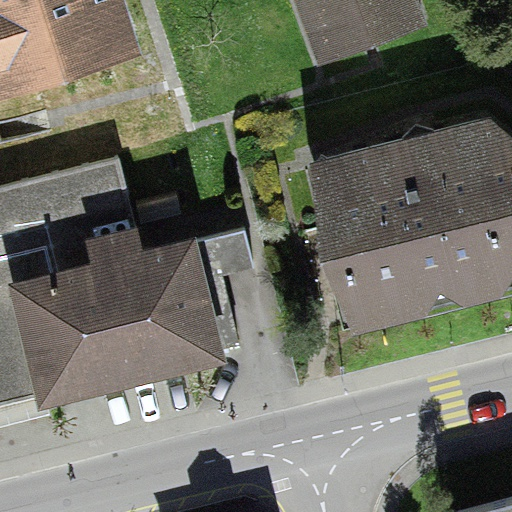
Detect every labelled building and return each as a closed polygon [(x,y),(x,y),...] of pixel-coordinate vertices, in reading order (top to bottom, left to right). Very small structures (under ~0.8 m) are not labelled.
[(0,0),(0,78),(124,40),(111,0),(0,0)] [(421,15),(415,0),(303,0),(323,51),(421,15)] [(511,141),(483,118),(317,161),(353,301),(438,279),(441,272),(439,265),(458,260),(477,255),(478,262),(485,267),(511,259),(511,141)] [(119,155),(0,184),(0,398),(110,372),(217,346),(190,238),(142,250),(119,155)] [(457,511),(511,511),(511,497),(458,511),(457,511)]
